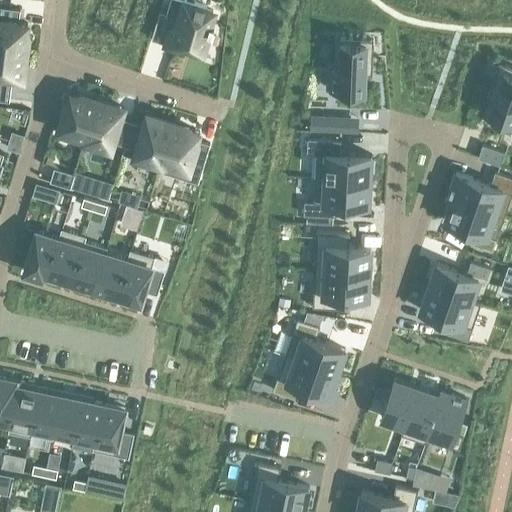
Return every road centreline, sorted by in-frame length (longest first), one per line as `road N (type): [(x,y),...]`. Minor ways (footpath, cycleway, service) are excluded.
road 1 (residential): [(328,511),(406,260)]
road 2 (residential): [(0,261),(53,64)]
road 3 (residential): [(53,64),(222,113),(224,102),(231,104)]
road 4 (residential): [(406,260),(440,143),(397,134)]
road 5 (residential): [(397,134),(406,260)]
